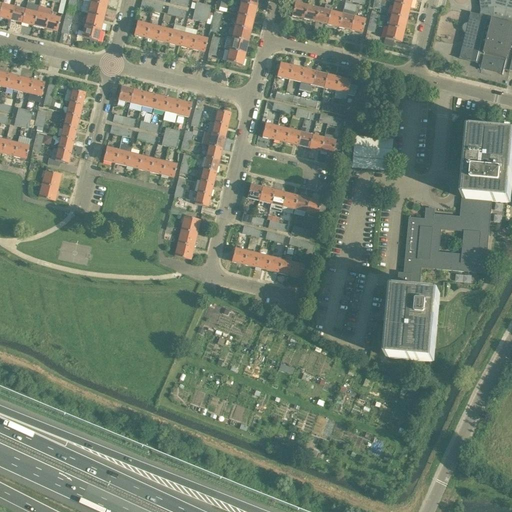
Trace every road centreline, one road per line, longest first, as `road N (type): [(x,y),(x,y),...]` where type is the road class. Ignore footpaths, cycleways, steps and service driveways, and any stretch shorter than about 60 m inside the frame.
road 1 (motorway): [(258,511),(0,412)]
road 2 (motorway): [(190,511),(0,423)]
road 3 (unclassified): [(428,511),(511,339)]
road 4 (residential): [(412,75),(265,41)]
road 5 (residential): [(73,209),(111,64)]
road 6 (residential): [(252,97),(111,64)]
road 7 (motorway): [(0,456),(118,511)]
road 8 (residential): [(209,274),(242,149)]
